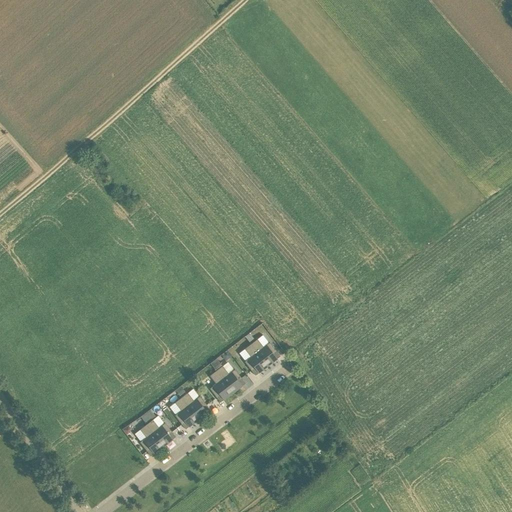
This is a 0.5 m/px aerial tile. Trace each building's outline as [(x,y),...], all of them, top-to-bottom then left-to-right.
[(250,342),(254,339),(250,333),(245,337),(250,342)] [(257,339),(251,344),(268,366),(277,359),(273,354),(277,351),(270,342),(263,347),(257,339)] [(268,366),(251,344),(245,349),(251,357),(245,362),(252,371),(255,368),(258,373),(268,366)] [(222,366),(216,371),(233,393),(242,386),(239,381),(242,378),(235,369),(229,374),(222,366)] [(233,393),(216,371),(210,376),(216,384),(210,389),(217,398),(220,395),(224,400),(233,393)] [(181,398),(186,394),(181,386),(175,390),(181,398)] [(188,393),(181,398),(198,420),(208,413),(204,408),(207,405),(200,396),(194,401),(188,393)] [(198,420),(181,398),(175,403),(181,411),(175,416),(182,425),(185,422),(189,427),(198,420)] [(146,423),(155,416),(151,410),(141,417),(146,423)] [(153,420),(146,425),(163,447),(173,439),(169,435),(172,432),(165,423),(159,428),(153,420)] [(131,429),(128,425),(122,429),(127,435),(130,433),(131,429)] [(163,447),(146,425),(140,430),(146,438),(140,442),(147,451),(150,449),(154,454),(163,447)]
